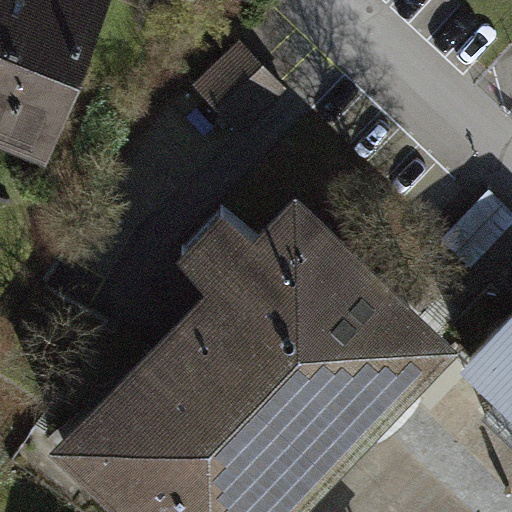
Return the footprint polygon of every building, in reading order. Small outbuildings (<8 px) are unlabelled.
[(108,0),(0,0),(0,132),(50,151),(108,0)] [(239,34),(194,82),(244,129),(290,82),(239,34)] [(459,341),(468,332),(301,175),(258,220),(228,192),(183,240),(212,268),(52,436),(132,511),(296,511),(398,405),(459,341)] [(511,305),(469,350),(465,354),(496,383),(503,389),(511,398),(511,305)] [(511,398),(503,389),(495,397),(491,401),(486,406),(511,430),(511,398)]
